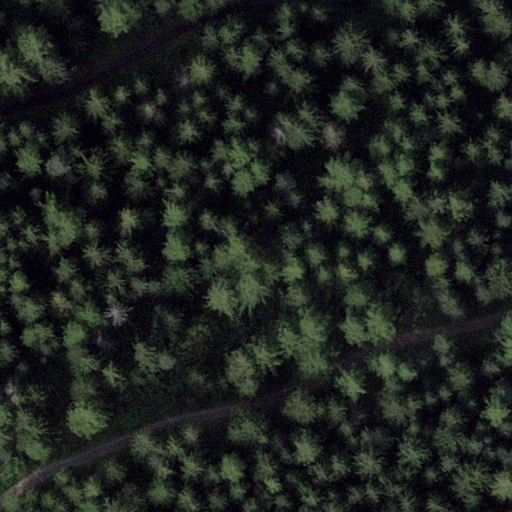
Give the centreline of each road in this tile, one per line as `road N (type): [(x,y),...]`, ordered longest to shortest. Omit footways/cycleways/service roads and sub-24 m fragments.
road 1 (track): [(0,502),(119,434),(307,382),(411,336),(511,304)]
road 2 (track): [(247,0),(205,9),(50,89),(0,105)]
